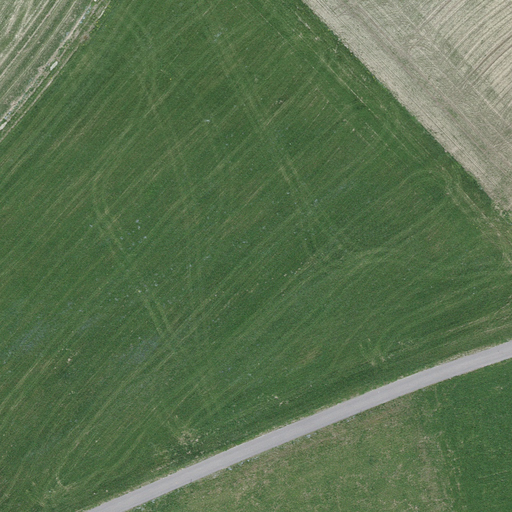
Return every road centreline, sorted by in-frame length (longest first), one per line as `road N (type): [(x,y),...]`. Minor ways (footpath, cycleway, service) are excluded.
road 1 (residential): [(511,354),(297,430),(105,511)]
road 2 (track): [(0,132),(101,0)]
